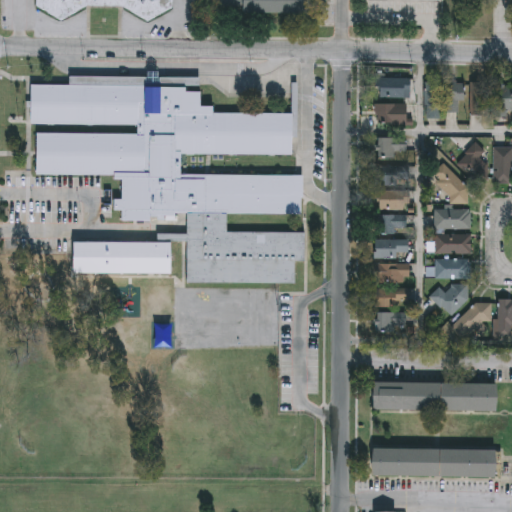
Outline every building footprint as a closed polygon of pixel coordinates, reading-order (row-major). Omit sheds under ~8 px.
[(173,0),(173,7),(148,22),(119,5),(88,5),(62,20),(37,5),(37,0),(173,0)] [(219,0),(312,0),(312,13),(219,12),(219,0)] [(186,232),(186,213),(176,213),(176,218),(128,218),(122,218),(122,178),(112,178),(112,174),(38,174),(38,132),(137,133),(137,124),(33,124),(33,83),(70,84),(70,75),(200,75),(200,105),(213,106),(213,112),(292,113),(291,153),(182,153),(182,173),(303,173),(303,214),(227,214),(227,232),(304,232),(304,261),(295,261),(295,282),(186,282),(187,240),(171,240),(171,274),(73,273),(73,239),(156,239),(156,232),(186,232)] [(235,93),(256,93),(256,75),(235,75),(235,93)] [(378,98),(378,77),(410,77),(410,98),(378,98)] [(440,118),(425,118),(425,81),(440,81),(440,118)] [(465,82),(465,101),(459,101),(459,112),(446,112),(446,82),(465,82)] [(469,114),(469,82),(487,82),(487,114),(469,114)] [(511,84),(511,115),(496,115),(496,84),(511,84)] [(408,125),(378,125),(378,104),(408,104),(408,125)] [(397,151),(397,158),(377,158),(377,137),(407,137),(407,151),(397,151)] [(511,183),(495,183),(495,147),(511,147),(511,183)] [(414,166),(414,184),(376,184),(376,166),(414,166)] [(406,209),(379,209),(379,192),(406,192),(406,209)] [(471,228),(435,228),(435,209),(471,209),(471,228)] [(397,233),(378,233),(378,215),(407,215),(407,228),(397,228),(397,233)] [(471,253),(435,253),(435,234),(471,234),(471,253)] [(409,239),(409,257),(375,257),(375,239),(409,239)] [(469,259),(469,278),(435,278),(435,259),(469,259)] [(410,263),(410,282),(376,282),(376,263),(410,263)] [(473,295),(450,316),(431,295),(440,287),(446,293),(459,281),(473,295)] [(397,307),(376,307),(376,288),(409,288),(409,301),(397,301),(397,307)] [(511,337),(499,337),(499,300),(511,300),(511,337)] [(407,312),(407,332),(375,332),(375,313),(407,312)] [(497,385),(497,413),(374,412),(374,385),(497,385)] [(497,450),(497,477),(373,477),(373,450),(497,450)]
